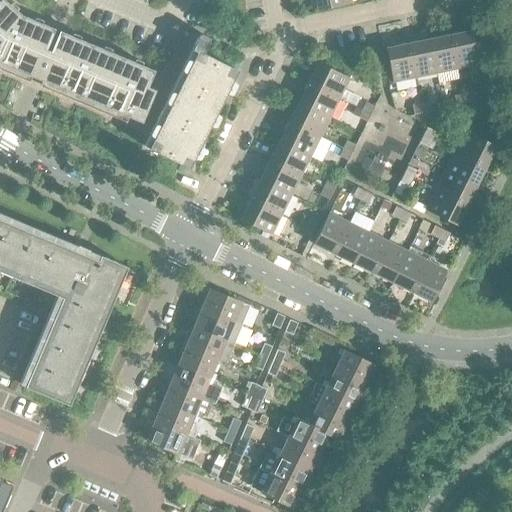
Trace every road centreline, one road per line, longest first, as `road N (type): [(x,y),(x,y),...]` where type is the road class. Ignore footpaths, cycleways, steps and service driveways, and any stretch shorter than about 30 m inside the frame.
road 1 (tertiary): [(511,349),(412,347),(187,235)]
road 2 (residential): [(92,467),(187,235)]
road 3 (residential): [(187,235),(272,62),(278,30)]
road 4 (tertiary): [(187,235),(0,140)]
road 5 (residential): [(278,30),(419,0)]
